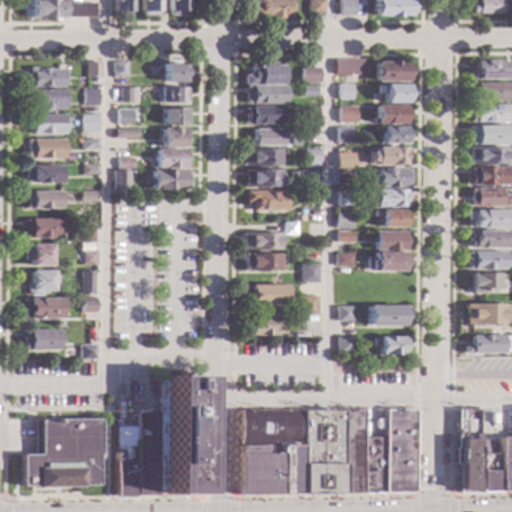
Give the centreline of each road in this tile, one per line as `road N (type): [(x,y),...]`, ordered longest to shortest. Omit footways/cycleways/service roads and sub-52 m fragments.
road 1 (residential): [(436,0),(431,511)]
road 2 (residential): [(511,39),(0,43)]
road 3 (residential): [(216,511),(218,0)]
